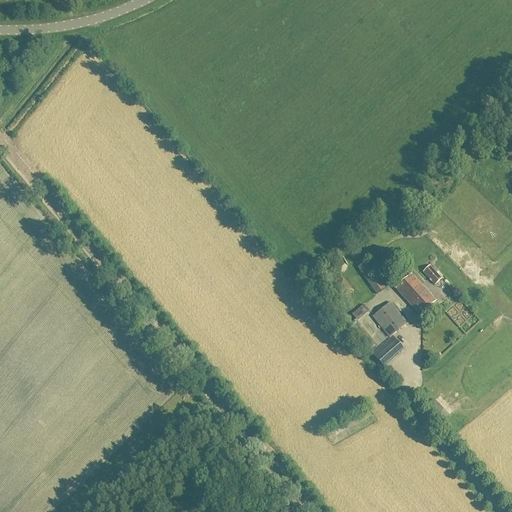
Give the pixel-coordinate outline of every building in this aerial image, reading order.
[(376,295),(385,288),(367,262),(358,268),(376,295)] [(435,286),(442,279),(430,266),(423,273),(435,286)] [(420,316),(436,301),(412,275),(396,290),(420,316)] [(390,338),(407,324),(390,303),(373,317),(390,338)] [(371,353),(378,348),(357,322),(369,312),(363,306),(352,315),(356,320),(349,326),(371,353)] [(378,348),(371,353),(384,367),(404,348),(393,336),(390,338),(378,348)]
